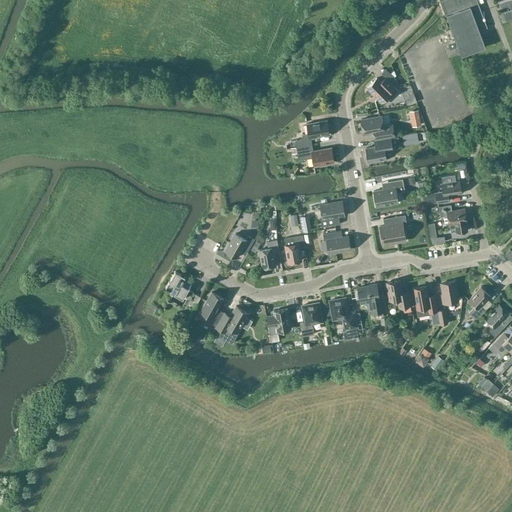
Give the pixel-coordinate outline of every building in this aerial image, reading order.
[(479,30),(487,27),(476,0),(440,0),(445,15),(447,15),(461,55),(485,46),(481,35),(479,30)] [(391,74),(386,78),(392,84),(396,79),(391,74)] [(368,88),(365,90),(366,92),(368,94),(370,94),(372,92),(384,104),(398,90),(392,84),(386,78),(385,77),(380,82),(376,78),(367,87),(368,88)] [(418,84),(411,86),(414,93),(414,94),(421,91),(418,84)] [(393,123),(383,125),(381,115),(361,119),(363,134),(373,132),(374,139),(395,136),(393,123)] [(311,137),(329,134),(326,120),(307,123),(308,133),(302,134),(303,138),(295,139),(296,147),(312,144),(311,137)] [(417,132),(408,134),(410,143),(418,141),(417,132)] [(392,149),(392,146),(400,145),(399,136),(375,140),(376,146),(366,148),(368,161),(386,158),(384,150),(392,149)] [(333,161),(331,147),(313,151),(312,144),(296,147),(286,148),(286,151),(296,149),(298,158),(312,156),(314,165),(333,161)] [(442,191),(422,194),(423,204),(449,200),(448,194),(461,192),(459,180),(454,181),(453,179),(453,178),(453,177),(453,176),(452,176),(452,175),(451,175),(451,174),(450,174),(449,174),(448,174),(447,174),(446,174),(445,175),(444,175),(444,176),(443,177),(443,178),(443,179),(443,180),(443,183),(441,183),(442,191)] [(383,189),(373,191),(376,206),(398,202),(397,200),(404,199),(402,191),(404,191),(402,178),(381,182),(383,189)] [(338,215),(345,214),(342,200),(320,204),(322,218),(320,218),(321,226),(340,223),(338,215)] [(448,224),(455,223),(457,231),(467,230),(465,221),(466,221),(464,208),(451,210),(450,204),(438,206),(440,216),(447,215),(448,224)] [(396,241),(405,240),(402,222),(406,222),(405,214),(383,218),(384,225),(379,226),(382,240),(396,238),(396,241)] [(350,248),(348,235),(342,237),(341,230),(322,233),(324,240),(326,240),(328,252),(350,248)] [(225,250),(236,257),(241,248),(247,251),(254,238),(248,235),(246,239),(235,233),(225,250)] [(288,262),(301,260),(298,247),(304,246),(302,234),(292,236),(284,237),(285,244),(288,262)] [(262,267),(275,264),(273,252),(279,251),(277,239),(266,241),(268,248),(259,249),(262,267)] [(255,240),(250,248),(254,250),(258,242),(255,240)] [(180,276),(181,274),(175,270),(165,288),(171,291),(172,290),(175,292),(174,293),(182,298),(191,283),(180,276)] [(398,306),(410,304),(408,291),(402,292),(400,280),(386,282),(389,300),(397,299),(398,306)] [(442,303),(458,300),(454,281),(441,283),(442,294),(441,294),(442,303)] [(376,284),(357,287),(360,302),(367,301),(369,313),(379,312),(379,314),(386,313),(384,301),(379,302),(377,294),(376,284)] [(430,311),(436,310),(433,294),(428,295),(426,286),(413,288),(417,308),(418,316),(430,314),(430,311)] [(481,305),(490,295),(480,286),(468,300),(474,305),(468,312),(476,319),(485,309),(481,305)] [(217,308),(223,298),(211,291),(200,310),(208,315),(206,319),(215,325),(223,311),(217,308)] [(348,313),(345,297),(329,300),(330,308),(332,314),(332,319),(342,317),(346,338),(359,336),(357,325),(356,325),(353,312),(348,313)] [(312,323),(321,321),(318,302),(302,305),(305,321),(299,322),(302,336),(314,333),(312,323)] [(498,323),(508,312),(498,303),(485,318),(492,324),(487,329),(494,336),(503,327),(498,323)] [(218,328),(215,333),(231,342),(248,312),(235,305),(230,315),(224,311),(215,326),(218,328)] [(277,330),(290,328),(286,308),(273,310),(274,314),(266,316),(270,334),(278,332),(277,330)] [(444,309),(437,310),(440,324),(447,322),(444,309)] [(509,349),(511,345),(511,330),(507,335),(503,331),(493,342),(501,350),(505,345),(509,349)] [(277,333),(270,334),(271,342),(279,340),(277,333)] [(481,351),(490,342),(485,337),(476,347),(481,351)] [(461,341),(455,347),(460,351),(465,345),(461,341)] [(265,353),(273,351),(271,343),(264,345),(265,353)] [(421,352),(416,360),(423,365),(428,357),(421,352)] [(438,356),(431,366),(436,369),(443,360),(438,356)] [(484,377),(478,383),(481,385),(486,379),(484,377)] [(486,390),(493,382),(488,377),(486,379),(481,385),(486,390)] [(486,390),(492,395),(499,387),(493,382),(486,390)]
